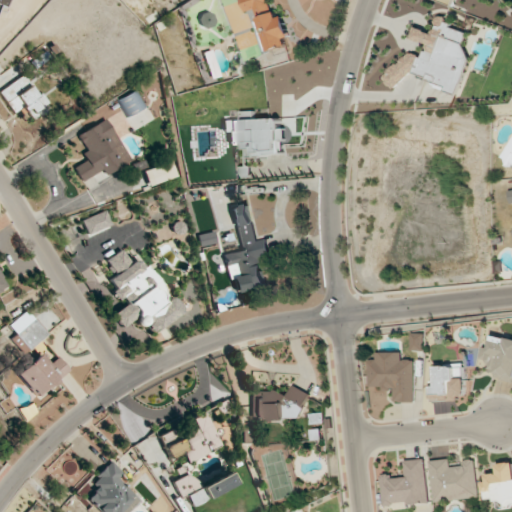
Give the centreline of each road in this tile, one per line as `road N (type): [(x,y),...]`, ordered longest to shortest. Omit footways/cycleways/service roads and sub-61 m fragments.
road 1 (tertiary): [(0,501),(83,414),(200,346),(341,312),(511,299)]
road 2 (tertiary): [(341,312),(333,154),(368,0)]
road 3 (residential): [(126,384),(0,180)]
road 4 (residential): [(362,511),(341,312)]
road 5 (residential): [(357,440),(497,424)]
